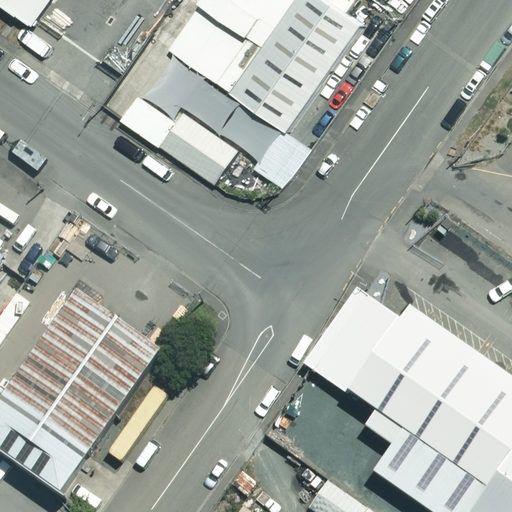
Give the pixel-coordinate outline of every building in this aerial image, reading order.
[(58,0),(1,0),(39,27),(58,0)] [(265,73),(309,12),(292,0),(214,0),(197,25),(265,73)] [(363,50),(309,12),(265,73),(257,85),(230,121),(284,159),(363,50)] [(161,72),(230,121),(257,85),(188,35),(161,72)] [(185,126),(146,100),(129,125),(224,188),(247,153),(191,117),(185,126)] [(356,291),(355,290),(305,361),(309,363),(371,407),(360,422),(386,441),(367,469),(427,511),(464,511),(511,445),(511,377),(405,302),(394,317),(356,291)] [(170,358),(86,300),(0,422),(0,453),(70,502),(170,358)] [(174,403),(158,392),(110,459),(126,470),(174,403)] [(511,511),(511,445),(464,511),(511,511)] [(374,511),(332,485),(314,511),(374,511)]
